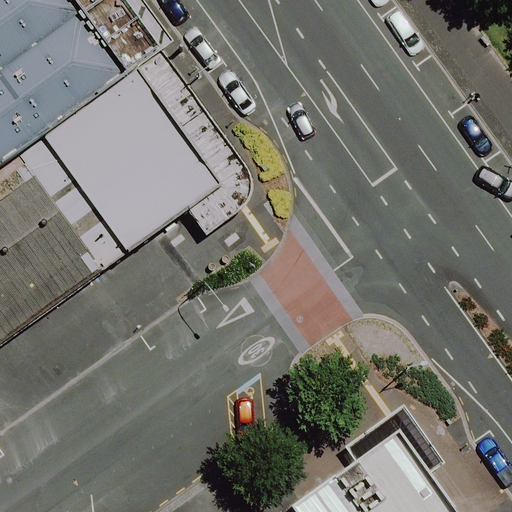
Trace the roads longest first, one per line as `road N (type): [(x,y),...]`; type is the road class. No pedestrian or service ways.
road 1 (unclassified): [(385,232),(10,511)]
road 2 (tertiary): [(385,232),(219,0)]
road 3 (tertiary): [(318,0),(450,185)]
road 4 (tertiary): [(511,406),(385,232)]
